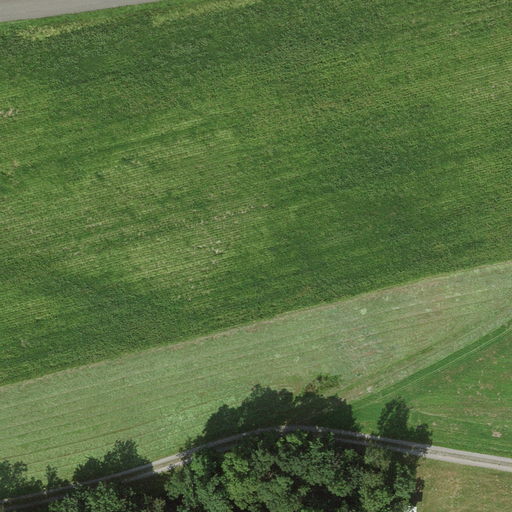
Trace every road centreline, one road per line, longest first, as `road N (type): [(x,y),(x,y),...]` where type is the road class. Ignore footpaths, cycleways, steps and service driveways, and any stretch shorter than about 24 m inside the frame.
road 1 (track): [(511,464),(293,425),(0,502)]
road 2 (track): [(511,313),(293,425)]
